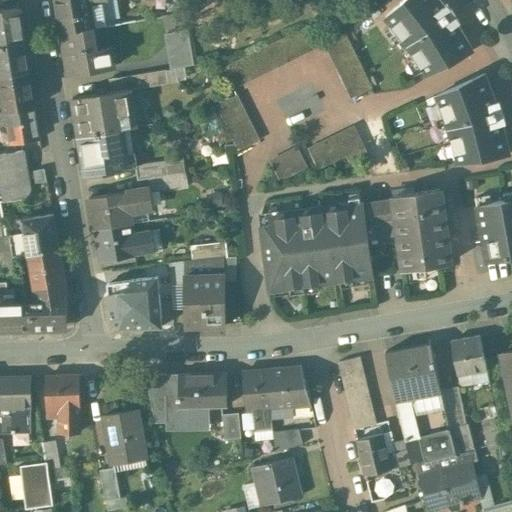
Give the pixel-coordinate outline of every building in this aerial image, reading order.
[(106,0),(55,0),(61,33),(91,28),(87,5),(103,2),(107,1),(106,0)] [(404,0),(385,18),(397,33),(407,45),(416,59),(425,75),(473,50),(465,37),(457,24),(459,22),(447,4),(444,6),(439,0),(404,0)] [(103,2),(87,5),(91,28),(107,25),(103,2)] [(19,8),(0,11),(0,44),(24,41),(19,8)] [(91,28),(61,33),(68,73),(98,68),(91,28)] [(305,28),(224,68),(233,88),(315,48),(305,28)] [(370,88),(343,33),(324,43),(350,98),(370,88)] [(0,44),(0,76),(29,72),(24,41),(0,44)] [(164,70),(110,79),(112,91),(129,88),(129,89),(166,83),(164,70)] [(29,72),(0,76),(0,81),(3,97),(5,111),(34,106),(29,72)] [(484,74),(435,96),(440,108),(444,117),(446,123),(451,142),(456,163),(509,153),(505,137),(502,123),(505,122),(498,102),(495,102),(489,86),(484,74)] [(112,91),(72,98),(79,136),(115,130),(124,128),(135,127),(129,89),(129,88),(112,91)] [(260,139),(237,94),(216,104),(239,149),(260,139)] [(34,106),(5,111),(7,123),(12,145),(40,141),(34,106)] [(354,124),(307,147),(317,169),(345,155),(364,146),(354,124)] [(124,128),(115,130),(122,169),(131,167),(124,128)] [(115,130),(79,136),(85,176),(122,170),(122,169),(115,130)] [(297,145),(269,159),(279,180),(307,166),(297,145)] [(364,146),(345,155),(349,164),(368,155),(364,146)] [(16,161),(0,164),(0,184),(17,183),(17,184),(19,184),(16,161)] [(166,161),(135,166),(137,178),(149,177),(168,174),(166,161)] [(168,174),(149,177),(151,190),(187,184),(185,171),(168,174)] [(17,183),(0,184),(0,186),(2,200),(3,200),(19,198),(17,184),(17,183)] [(440,189),(414,193),(413,187),(402,188),(403,194),(392,196),(393,199),(399,241),(402,269),(413,267),(414,270),(423,269),(423,266),(450,262),(450,261),(449,261),(441,203),(442,203),(440,189)] [(145,189),(89,198),(94,229),(131,223),(129,211),(148,208),(145,189)] [(19,198),(3,200),(2,200),(0,200),(0,206),(1,214),(22,211),(20,198),(19,198)] [(511,198),(476,205),(486,261),(511,256),(511,198)] [(330,229),(262,239),(269,289),(372,274),(368,245),(399,241),(393,199),(361,204),(361,203),(327,207),(330,229)] [(52,215),(22,220),(28,253),(58,249),(52,215)] [(131,223),(94,229),(100,261),(136,255),(132,233),(131,223)] [(0,226),(0,251),(12,251),(9,235),(5,236),(3,226),(0,226)] [(151,230),(132,233),(136,253),(154,250),(151,230)] [(58,249),(28,253),(36,298),(65,293),(58,249)] [(108,293),(111,320),(120,327),(162,326),(158,276),(130,280),(131,290),(108,293)] [(130,280),(117,281),(107,282),(108,293),(131,290),(130,280)] [(208,280),(185,280),(185,296),(208,296),(208,280)] [(1,294),(0,293),(0,329),(32,329),(26,301),(14,302),(14,293),(1,294)] [(65,293),(36,298),(36,301),(26,301),(32,329),(46,329),(46,328),(58,328),(65,320),(66,306),(66,293),(65,293)] [(224,325),(224,295),(208,296),(185,296),(186,326),(224,325)] [(479,335),(451,340),(457,374),(470,372),(486,369),(479,335)] [(430,343),(385,351),(396,401),(405,399),(408,413),(426,409),(423,395),(441,392),(430,343)] [(511,349),(503,352),(511,395),(511,349)] [(360,356),(338,361),(353,429),(375,424),(360,356)] [(301,367),(267,369),(270,406),(268,406),(269,417),(292,414),(291,405),(310,403),(301,367)] [(267,369),(241,372),(245,409),(253,408),(254,429),(271,428),(269,417),(268,406),(270,406),(267,369)] [(226,405),(226,372),(146,374),(147,384),(155,421),(190,421),(190,412),(208,412),(208,409),(207,409),(207,405),(226,405)] [(470,372),(458,374),(460,384),(472,382),(470,372)] [(77,375),(45,375),(46,408),(78,407),(77,375)] [(29,376),(0,376),(0,432),(30,432),(29,376)] [(78,431),(78,407),(46,408),(46,416),(58,416),(59,432),(78,431)] [(137,408),(103,414),(112,462),(113,462),(113,458),(144,452),(144,456),(146,456),(137,408)] [(238,412),(221,414),(224,439),(240,438),(238,412)] [(466,423),(449,428),(455,451),(462,450),(473,447),(467,422),(465,422),(466,423)] [(298,428),(271,431),(274,451),(302,444),(298,428)] [(449,428),(418,436),(425,459),(455,451),(449,428)] [(381,433),(355,439),(364,474),(390,468),(386,452),(381,433)] [(418,436),(393,443),(394,450),(398,466),(415,462),(425,459),(418,436)] [(55,439),(42,441),(45,461),(47,467),(58,465),(55,439)] [(473,447),(462,450),(465,462),(471,460),(471,461),(476,460),(473,447)] [(398,466),(394,450),(386,452),(390,468),(398,466)] [(425,459),(415,462),(419,474),(465,462),(462,450),(455,451),(425,459)] [(292,456),(251,467),(260,505),(301,495),(292,456)] [(465,462),(419,474),(427,507),(459,499),(461,505),(464,504),(463,501),(480,496),(471,461),(471,460),(465,462)] [(45,461),(19,465),(25,507),(52,504),(47,467),(45,461)] [(114,467),(99,469),(104,500),(119,497),(114,467)]
